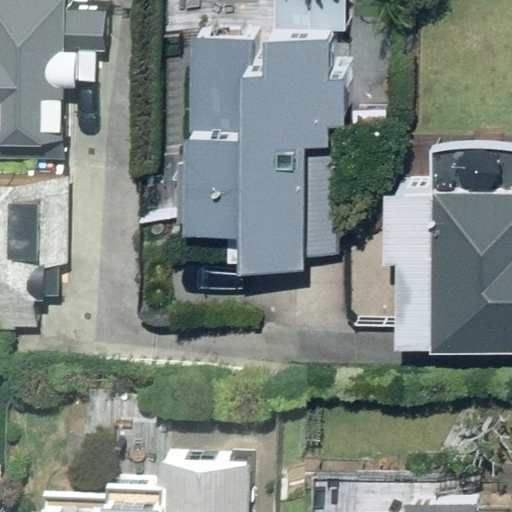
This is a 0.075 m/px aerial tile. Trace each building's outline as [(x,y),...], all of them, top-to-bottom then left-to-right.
[(0,0),(0,130),(67,133),(69,72),(98,73),(99,43),(115,44),(116,6),(73,4),(73,0),(0,0)] [(280,0),(280,12),(273,12),(271,49),(262,48),(263,25),(198,21),(188,213),(250,216),(249,221),(236,220),(234,251),(258,252),(258,248),(313,252),(317,121),(340,123),(341,105),(355,106),(358,54),(338,53),(340,17),(351,18),(351,0),(280,0)] [(87,274),(92,164),(0,159),(0,335),(51,338),(54,273),(87,274)] [(511,331),(511,170),(395,168),(392,319),(401,319),(401,329),(511,331)] [(43,479),(42,511),(262,511),(266,427),(239,426),(239,438),(173,435),(171,475),(119,473),(119,482),(43,479)] [(486,511),(487,486),(422,486),(422,498),(350,497),(349,511),(486,511)]
